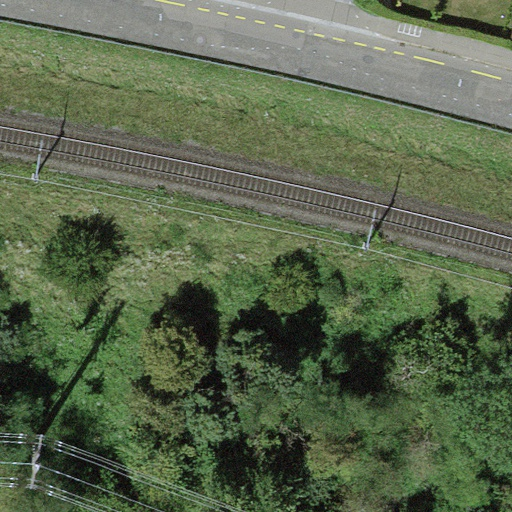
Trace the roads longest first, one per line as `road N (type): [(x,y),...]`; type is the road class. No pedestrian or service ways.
road 1 (residential): [(49,0),(301,52)]
road 2 (residential): [(301,52),(511,106)]
